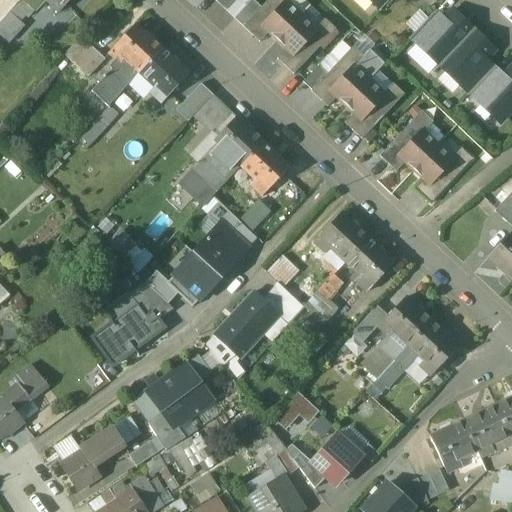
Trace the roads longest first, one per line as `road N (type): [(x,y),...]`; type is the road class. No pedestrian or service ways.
road 1 (residential): [(158,0),(505,327)]
road 2 (residential): [(253,260),(169,349),(0,470)]
road 3 (residential): [(505,327),(330,511)]
